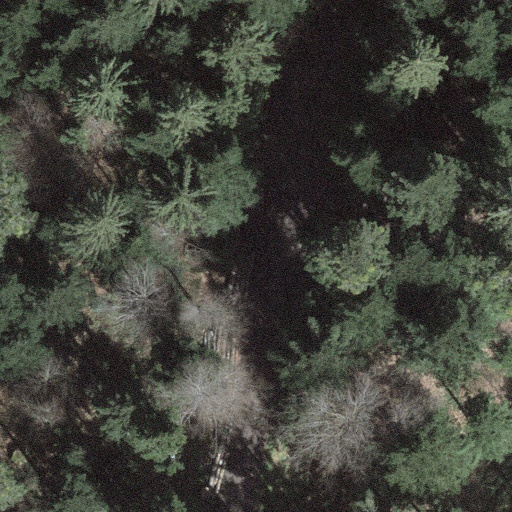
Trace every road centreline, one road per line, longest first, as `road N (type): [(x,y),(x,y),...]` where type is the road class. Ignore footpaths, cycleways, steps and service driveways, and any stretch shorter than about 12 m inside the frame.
road 1 (track): [(215,511),(270,214),(293,129),(344,0)]
road 2 (track): [(281,172),(511,265)]
